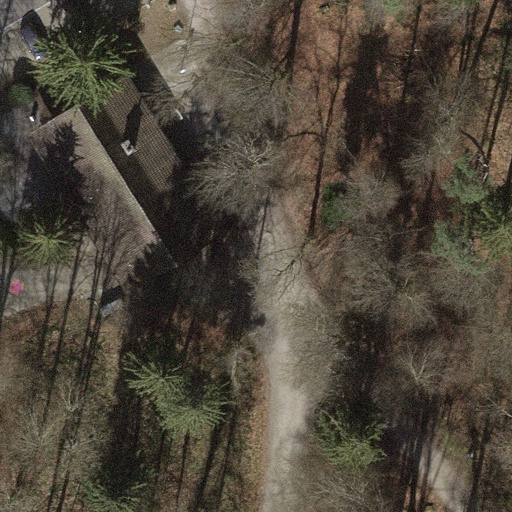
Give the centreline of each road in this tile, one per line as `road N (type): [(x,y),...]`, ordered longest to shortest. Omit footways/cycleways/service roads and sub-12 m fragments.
road 1 (track): [(214,0),(293,294),(470,511)]
road 2 (track): [(293,294),(284,511)]
